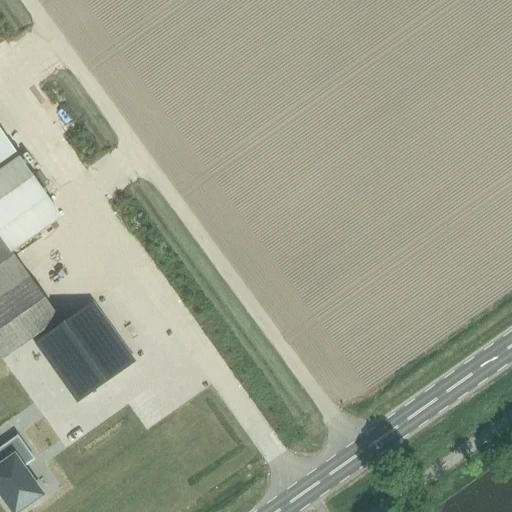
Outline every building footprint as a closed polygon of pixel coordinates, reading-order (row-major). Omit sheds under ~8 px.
[(0,171),(19,158),(0,132),(0,171)] [(0,239),(0,230),(47,198),(25,167),(32,162),(25,154),(19,158),(0,171),(0,361),(58,320),(0,239)] [(76,403),(133,362),(92,304),(35,345),(76,403)] [(121,442),(143,478),(168,462),(147,427),(121,442)] [(0,496),(11,511),(17,511),(41,495),(22,468),(34,460),(17,436),(0,448),(0,496)]
